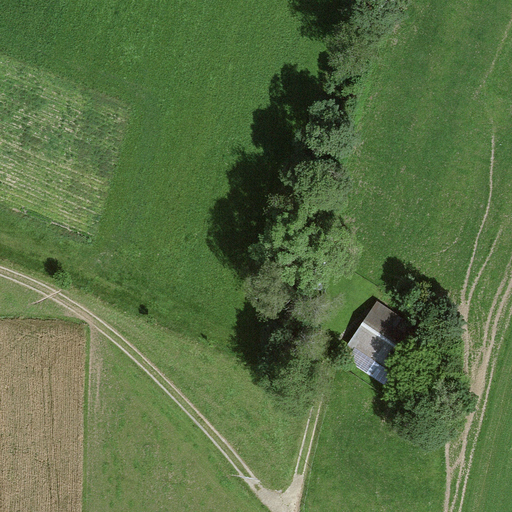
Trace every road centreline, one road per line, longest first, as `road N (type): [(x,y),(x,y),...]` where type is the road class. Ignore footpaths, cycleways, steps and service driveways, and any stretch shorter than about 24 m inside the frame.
road 1 (track): [(279,511),(203,420),(93,321),(0,277)]
road 2 (track): [(0,239),(221,330)]
road 3 (track): [(336,371),(301,511)]
